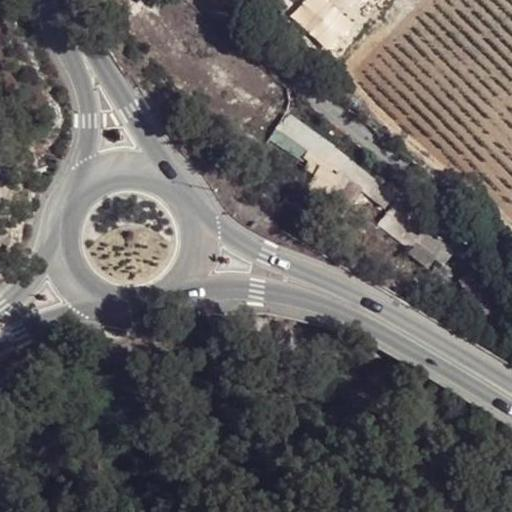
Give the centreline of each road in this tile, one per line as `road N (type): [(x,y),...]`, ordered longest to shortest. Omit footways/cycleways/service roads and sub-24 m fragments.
road 1 (primary): [(511,385),(365,295),(242,247),(194,213)]
road 2 (primary): [(181,280),(234,283),(346,311),(511,411)]
road 3 (track): [(141,0),(253,111)]
road 4 (secondary): [(168,180),(132,110),(83,50)]
road 5 (secondary): [(83,50),(90,117),(84,186)]
